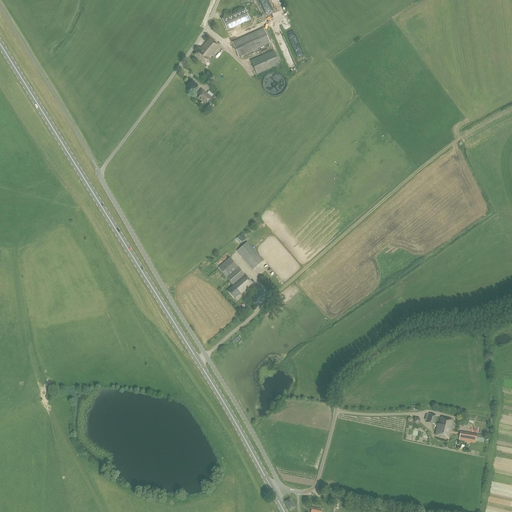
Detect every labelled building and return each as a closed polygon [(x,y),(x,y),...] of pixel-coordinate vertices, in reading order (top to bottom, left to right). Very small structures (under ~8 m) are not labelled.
[(221,18),(226,29),(249,18),(244,7),(221,18)] [(239,58),(270,44),(264,28),(232,42),(239,58)] [(209,37),(199,49),(198,48),(193,54),(205,64),(219,46),(209,37)] [(274,50),(250,61),(257,76),(280,65),(274,50)] [(235,57),(228,51),(213,68),(226,79),(231,74),(225,68),(235,57)] [(198,97),(205,103),(208,106),(216,97),(209,91),(207,93),(201,88),(197,93),(200,95),(198,97)] [(253,270),(264,261),(248,242),(237,251),(253,270)] [(230,258),(219,267),(234,285),(228,291),(234,299),(241,293),(241,294),(253,284),(230,258)] [(435,425),(437,416),(429,414),(428,415),(426,415),(425,419),(427,420),(426,423),(435,425)] [(449,439),(454,420),(441,417),(439,424),(438,424),(435,435),(449,439)] [(348,429),(348,419),(340,419),(340,428),(348,429)] [(484,436),(481,435),(460,432),(459,440),(475,443),(476,441),(483,442),(484,436)] [(290,511),(295,508),(291,499),(285,502),(290,511)]
